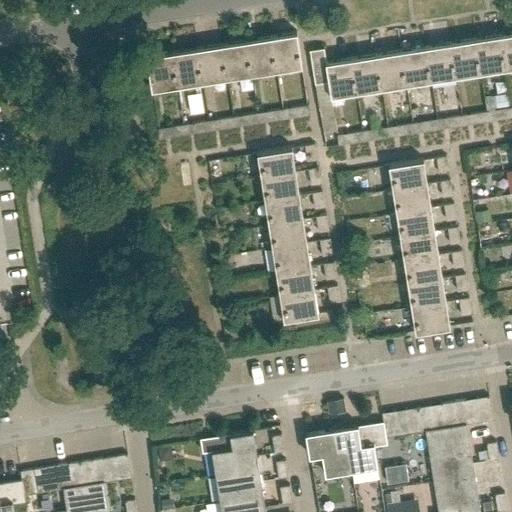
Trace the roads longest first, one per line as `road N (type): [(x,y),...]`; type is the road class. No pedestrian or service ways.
road 1 (residential): [(22,34),(247,0)]
road 2 (residential): [(291,388),(498,354)]
road 3 (residential): [(9,349),(23,432),(131,415)]
road 4 (residential): [(131,415),(291,388)]
road 5 (residential): [(308,511),(291,388)]
